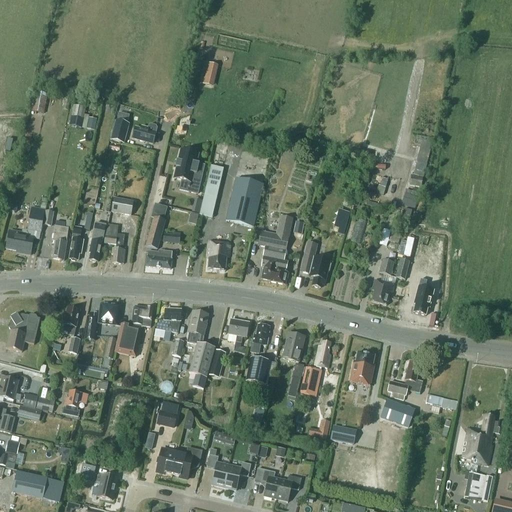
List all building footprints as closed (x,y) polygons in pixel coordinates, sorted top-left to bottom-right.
[(29,112),(43,115),(47,95),(33,92),(29,112)] [(69,126),(81,129),(86,109),(73,106),(69,126)] [(116,121),(111,141),(123,144),(128,125),(127,124),(129,116),(118,114),(116,121)] [(156,134),(155,134),(157,128),(155,125),(150,124),(148,126),(147,128),(142,127),(141,129),(135,128),(132,139),(145,143),(145,142),(153,144),(156,134)] [(421,146),(417,162),(413,176),(423,179),(427,165),(433,140),(427,138),(425,147),(421,146)] [(222,149),(221,156),(235,157),(236,150),(222,149)] [(177,168),(174,179),(181,181),(179,190),(188,192),(188,193),(197,195),(204,166),(195,164),(198,155),(181,151),(178,162),(177,162),(175,168),(177,168)] [(223,170),(211,167),(204,197),(216,200),(223,170)] [(379,186),(385,188),(388,178),(383,176),(379,186)] [(226,222),(253,228),(263,186),(236,180),(226,222)] [(418,198),(411,196),(412,191),(407,189),(401,206),(414,210),(418,198)] [(111,213),(131,217),(133,203),(113,199),(111,213)] [(154,219),(145,247),(157,251),(166,218),(164,218),(167,209),(155,205),(151,218),(154,219)] [(31,208),(27,230),(41,232),(45,211),(40,210),(31,208)] [(98,228),(101,211),(94,210),(91,227),(98,228)] [(333,228),(337,229),(337,233),(346,235),(350,212),(336,210),(333,228)] [(43,226),(50,227),(53,213),(45,211),(43,226)] [(196,224),(198,215),(189,214),(188,223),(196,224)] [(258,247),(265,248),(263,257),(261,268),(263,269),(264,269),(261,280),(271,282),(270,283),(285,286),(286,279),(287,279),(288,274),(285,273),(288,263),(284,262),(293,220),(280,217),(276,236),(261,232),(258,247)] [(351,243),(359,245),(365,222),(357,220),(351,243)] [(293,233),(302,235),(304,224),(295,222),(293,233)] [(125,250),(125,248),(123,248),(124,236),(117,235),(118,226),(108,225),(105,237),(104,244),(116,245),(115,250),(112,249),(111,255),(113,256),(112,264),(121,265),(121,264),(123,265),(125,250)] [(66,243),(68,229),(55,227),(53,242),(55,242),(52,259),(63,261),(66,243)] [(82,248),(83,242),(80,241),(82,229),(74,228),(72,240),(73,240),(69,260),(71,260),(72,261),(75,262),(76,261),(78,261),(80,248),(82,248)] [(9,231),(6,250),(7,250),(21,253),(21,254),(30,256),(33,239),(34,238),(25,236),(25,234),(22,233),(9,231)] [(102,243),(104,233),(96,231),(94,242),(92,241),(90,248),(92,248),(89,261),(90,261),(91,262),(95,263),(97,262),(98,262),(102,243)] [(163,243),(179,244),(180,234),(174,233),(174,236),(164,235),(163,243)] [(229,258),(230,245),(208,243),(206,258),(209,259),(208,271),(225,272),(226,258),(229,258)] [(310,275),(310,274),(312,275),(314,278),(312,286),(314,287),(315,288),(317,289),(318,288),(321,289),(322,285),(324,286),(327,273),(329,272),(331,265),(324,264),(325,261),(326,262),(326,261),(314,258),(317,246),(307,243),(304,259),(301,272),(300,273),(310,275)] [(148,253),(146,267),(170,270),(172,253),(158,251),(158,253),(153,252),(148,252),(148,253)] [(379,274),(390,277),(394,263),(382,260),(379,274)] [(395,278),(405,281),(409,262),(400,260),(395,278)] [(391,296),(394,286),(374,281),(372,291),(374,292),(371,303),(386,307),(389,296),(391,296)] [(416,306),(414,314),(426,317),(429,309),(430,309),(434,292),(426,290),(428,282),(421,281),(419,288),(415,305),(416,306)] [(116,326),(118,307),(101,305),(98,324),(116,326)] [(150,328),(152,311),(134,308),(131,328),(121,326),(115,354),(136,358),(143,327),(150,328)] [(76,328),(80,312),(74,311),(74,310),(70,309),(68,310),(67,309),(63,325),(64,325),(62,332),(67,334),(67,336),(73,337),(75,328),(76,328)] [(32,315),(15,311),(12,321),(10,320),(6,338),(7,338),(5,347),(12,349),(12,350),(29,355),(32,344),(34,345),(38,327),(37,327),(39,318),(32,316),(32,315)] [(169,333),(178,335),(180,323),(181,312),(164,311),(164,321),(158,320),(157,320),(155,330),(164,332),(163,336),(168,337),(169,333)] [(186,344),(196,346),(201,347),(201,346),(208,317),(192,313),(187,334),(188,335),(186,344)] [(87,321),(85,340),(95,342),(97,322),(87,321)] [(231,321),(228,336),(237,337),(236,343),(241,344),(242,338),(246,339),(249,324),(231,321)] [(267,346),(270,328),(258,326),(256,336),(254,336),(251,353),(258,354),(260,345),(267,346)] [(281,360),(298,364),(304,338),(287,334),(281,360)] [(69,353),(76,355),(79,341),(73,339),(69,353)] [(110,339),(108,349),(113,350),(116,340),(110,339)] [(176,341),(173,357),(181,358),(184,343),(176,341)] [(236,343),(234,352),(241,354),(240,358),(245,359),(247,349),(241,347),(241,344),(236,343)] [(319,346),(314,367),(316,367),(317,367),(321,368),(327,370),(330,356),(328,355),(330,344),(322,343),(321,347),(319,346)] [(201,347),(196,346),(187,379),(194,381),(192,388),(202,390),(213,349),(201,346),(201,347)] [(349,384),(370,388),(374,367),(373,366),(375,357),(357,353),(355,362),(353,362),(349,384)] [(246,382),(265,386),(270,363),(251,359),(246,382)] [(404,403),(405,397),(406,397),(407,392),(420,395),(423,382),(416,381),(420,365),(409,363),(406,375),(405,375),(404,381),(407,382),(406,387),(390,383),(387,392),(392,394),(390,399),(404,403)] [(292,379),(288,397),(295,399),(300,380),(303,367),(295,365),(295,366),(294,365),(291,379),(292,379)] [(306,368),(301,392),(315,395),(321,368),(317,367),(316,367),(316,370),(306,368)] [(0,395),(4,397),(3,399),(13,401),(18,383),(2,379),(0,384),(0,395)] [(62,414),(78,418),(80,412),(77,411),(78,409),(79,403),(84,404),(86,395),(80,394),(70,392),(69,399),(66,398),(64,406),(66,406),(66,409),(63,408),(62,414)] [(25,396),(23,407),(34,410),(37,399),(25,396)] [(427,396),(425,404),(433,406),(434,406),(441,408),(454,411),(456,403),(427,396)] [(36,410),(52,414),(54,404),(39,400),(36,410)] [(393,403),(389,412),(408,419),(411,410),(393,403)] [(21,408),(19,415),(33,418),(33,421),(39,423),(41,413),(21,408)] [(0,410),(0,432),(10,435),(14,419),(5,417),(7,411),(1,410),(0,411),(0,410)] [(157,425),(174,429),(176,417),(160,413),(157,425)] [(190,414),(188,413),(185,422),(193,424),(194,420),(190,414)] [(499,435),(502,423),(497,422),(496,429),(492,428),(494,417),(485,416),(481,432),(468,429),(462,459),(471,461),(471,463),(488,467),(492,447),(490,446),(492,434),(499,435)] [(333,427),(330,441),(353,445),(354,438),(341,435),(342,429),(333,427)] [(214,440),(224,443),(225,437),(216,434),(214,440)] [(9,470),(11,464),(13,465),(18,444),(7,442),(4,456),(0,455),(0,465),(5,467),(5,469),(9,470)] [(177,453),(172,476),(179,477),(179,479),(187,481),(191,466),(198,467),(202,452),(188,449),(186,456),(177,453)] [(286,451),(278,449),(276,457),(284,459),(286,451)] [(165,474),(172,476),(177,453),(161,450),(156,473),(164,475),(165,474)] [(211,486),(223,489),(229,467),(217,464),(218,458),(209,456),(206,468),(215,470),(211,486)] [(229,467),(223,489),(236,492),(239,476),(248,478),(251,466),(242,464),(241,470),(229,467)] [(79,476),(87,477),(89,467),(82,465),(79,476)] [(0,479),(2,480),(3,476),(9,477),(10,472),(0,469),(0,479)] [(258,470),(254,484),(260,485),(261,483),(267,484),(266,486),(265,491),(263,498),(271,500),(272,499),(275,500),(275,501),(280,482),(273,480),(275,474),(258,470)] [(464,480),(468,481),(464,498),(487,503),(492,478),(471,474),(471,472),(466,471),(464,480)] [(17,473),(12,494),(58,503),(63,483),(17,473)] [(97,498),(112,501),(117,479),(102,476),(102,477),(98,476),(96,483),(100,484),(97,498)] [(280,482),(275,501),(276,501),(276,500),(279,501),(279,502),(287,504),(291,490),(298,492),(301,480),(288,477),(287,483),(280,482)] [(511,511),(511,506),(495,502),(492,511),(511,511)]
